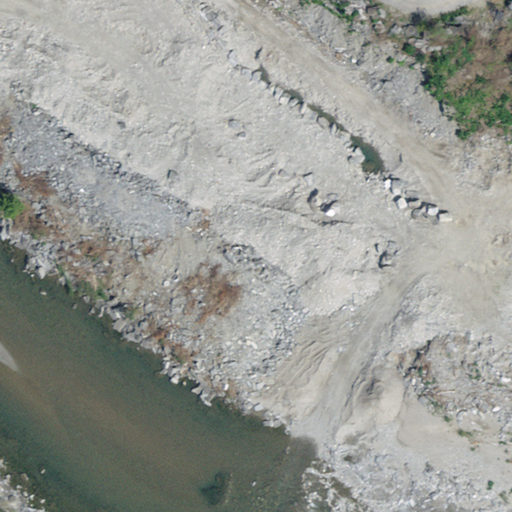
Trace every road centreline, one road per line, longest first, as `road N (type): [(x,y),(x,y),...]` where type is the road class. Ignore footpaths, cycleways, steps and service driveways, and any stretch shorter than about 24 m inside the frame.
road 1 (track): [(447,266),(356,141),(267,57),(153,0)]
road 2 (track): [(511,197),(391,323),(313,511)]
road 3 (track): [(0,56),(83,69),(264,188)]
